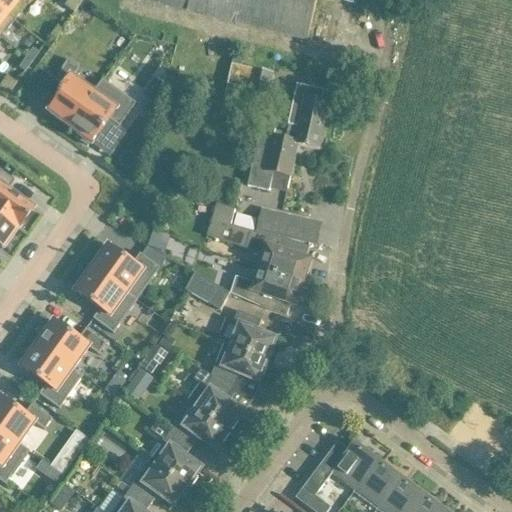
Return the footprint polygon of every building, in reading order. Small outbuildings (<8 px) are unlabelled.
[(0,0),(0,11),(13,22),(27,4),(30,0),(0,0)] [(317,0),(139,0),(308,41),(317,0)] [(0,38),(0,39),(13,22),(0,11),(0,38)] [(56,40),(63,31),(57,26),(50,36),(56,40)] [(25,59),(31,64),(38,54),(32,49),(25,59)] [(235,58),(233,66),(243,68),(245,60),(235,58)] [(25,59),(18,69),(24,73),(31,64),(25,59)] [(95,94),(94,94),(73,79),(80,69),(69,61),(54,81),(64,88),(47,113),(70,129),(95,94)] [(268,101),(274,75),(243,68),(233,66),(225,102),(266,111),(268,101)] [(194,88),(221,93),(224,77),(198,72),(194,88)] [(103,81),(94,94),(95,94),(70,129),(77,134),(75,138),(88,147),(91,144),(92,146),(110,121),(120,128),(137,105),(103,81)] [(322,101),(325,92),(298,86),(289,126),(300,128),(296,146),(320,151),(331,103),(322,101)] [(143,109),(156,119),(158,111),(148,103),(143,109)] [(274,138),(276,130),(261,127),(247,188),(270,193),(274,174),(291,178),(296,156),(294,155),(296,146),(300,128),(289,126),(286,141),(274,138)] [(32,210),(6,191),(13,181),(0,171),(0,215),(17,228),(16,229),(17,230),(20,227),(24,229),(33,216),(29,213),(32,210)] [(218,205),(207,238),(246,250),(264,256),(259,270),(304,284),(312,261),(306,259),(310,248),(284,239),(257,233),(252,232),(251,232),(231,226),(236,211),(218,205)] [(262,210),(257,233),(284,239),(305,244),(310,221),(262,210)] [(17,228),(0,215),(0,247),(2,249),(16,229),(17,228)] [(109,247),(93,270),(137,302),(161,269),(140,255),(133,265),(109,247)] [(114,335),(137,302),(93,270),(87,278),(84,275),(77,285),(80,288),(76,293),(101,310),(93,320),(114,335)] [(297,308),(304,284),(259,270),(255,284),(236,278),(231,295),(262,309),(287,317),(291,306),(297,308)] [(196,275),(186,292),(221,312),(231,295),(196,275)] [(226,322),(218,342),(225,345),(233,348),(267,362),(268,360),(271,361),(275,351),(272,350),(276,341),(258,333),(262,322),(238,312),(233,325),(226,322)] [(55,323),(39,346),(75,372),(76,371),(91,350),(99,356),(107,345),(86,330),(79,340),(55,323)] [(225,345),(212,377),(235,389),(240,375),(259,383),(262,374),(265,375),(269,365),(267,364),(267,362),(233,348),(225,345)] [(84,377),(76,371),(75,372),(39,346),(22,368),(47,386),(39,396),(60,410),(84,377)] [(169,356),(156,347),(146,360),(159,369),(169,356)] [(154,381),(141,372),(134,382),(147,391),(154,381)] [(199,386),(188,402),(190,404),(229,432),(230,430),(232,432),(239,423),(237,421),(242,413),(226,402),(235,389),(212,377),(202,372),(194,382),(199,386)] [(32,406),(25,416),(1,398),(0,399),(0,432),(22,447),(37,426),(45,431),(53,420),(32,406)] [(179,424),(172,434),(192,448),(199,439),(216,450),(221,442),(224,444),(230,435),(228,433),(229,432),(190,404),(177,422),(179,424)] [(30,452),(22,447),(0,432),(0,481),(6,486),(30,452)] [(76,432),(64,448),(77,458),(89,441),(76,432)] [(172,434),(151,462),(189,489),(190,487),(192,489),(198,479),(196,478),(202,470),(186,458),(192,448),(172,434)] [(356,492),(379,461),(355,444),(349,452),(338,444),(296,499),(313,511),(329,511),(331,509),(316,497),(333,475),(356,492)] [(378,509),(401,478),(379,461),(356,492),(378,509)] [(151,462),(131,490),(152,505),(159,495),(175,507),(181,499),(183,501),(190,492),(188,490),(189,489),(151,462)] [(53,470),(47,478),(59,486),(64,478),(53,470)] [(382,511),(411,511),(424,495),(401,478),(378,509),(382,511)] [(127,496),(115,511),(147,511),(152,505),(131,490),(122,483),(118,489),(127,496)] [(446,511),(424,495),(411,511),(446,511)]
